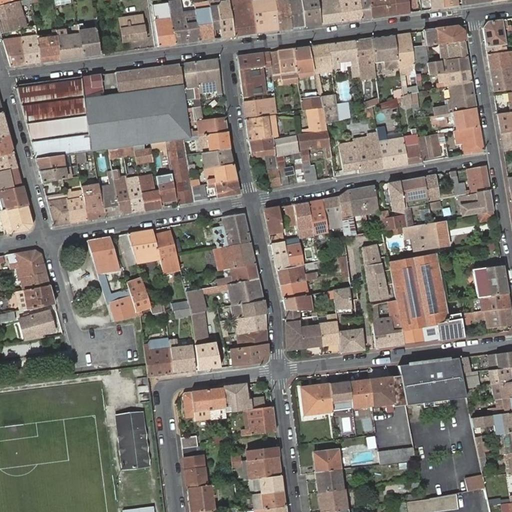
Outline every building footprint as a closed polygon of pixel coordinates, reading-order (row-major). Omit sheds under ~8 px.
[(0,21),(24,15),(21,5),(33,2),(32,0),(21,0),(0,5),(0,21)] [(200,40),(195,10),(182,12),(180,0),(169,1),(170,8),(175,44),(200,40)] [(220,28),(217,6),(220,2),(218,0),(208,0),(208,1),(212,29),(220,28)] [(221,38),(234,36),(229,0),(220,2),(217,6),(220,28),(221,38)] [(234,36),(257,33),(252,0),(228,0),(229,0),(234,36)] [(252,0),(257,33),(278,30),(274,0),(252,0)] [(291,28),(287,0),(274,0),(278,30),(291,28)] [(287,0),(291,28),(303,27),(301,6),(299,0),(287,0)] [(340,22),(337,0),(317,0),(321,24),(340,22)] [(337,0),(340,22),(371,17),(368,0),(337,0)] [(368,0),(371,17),(409,12),(407,0),(368,0)] [(443,8),(441,0),(429,0),(430,9),(443,8)] [(200,40),(214,39),(212,29),(208,1),(194,4),(195,10),(200,40)] [(303,27),(312,26),(308,5),(301,6),(303,27)] [(158,46),(175,44),(170,8),(164,9),(166,19),(155,21),(158,46)] [(141,14),(118,18),(122,41),(133,39),(133,34),(144,33),(141,14)] [(0,32),(0,33),(27,27),(24,15),(0,21),(0,32)] [(482,28),(486,53),(505,51),(501,29),(506,28),(505,19),(487,22),(482,28)] [(59,59),(82,56),(78,31),(78,24),(74,24),(75,34),(67,36),(66,29),(56,29),(56,37),(59,59)] [(427,45),(464,40),(462,25),(422,30),(424,45),(427,45)] [(82,56),(99,54),(95,28),(78,31),(82,56)] [(39,62),(59,59),(56,37),(56,29),(52,30),(54,37),(44,39),(43,34),(36,35),(39,62)] [(395,34),(371,37),(373,61),(384,60),(385,68),(398,67),(395,40),(395,34)] [(25,64),(39,62),(36,35),(21,37),(25,64)] [(10,66),(25,64),(21,37),(2,40),(10,66)] [(371,37),(355,39),(360,75),(360,79),(375,78),(373,61),(371,37)] [(395,40),(398,67),(401,87),(408,85),(407,78),(415,77),(415,75),(413,64),(412,46),(411,37),(395,40)] [(355,39),(328,43),(330,62),(336,62),(337,67),(340,67),(340,62),(352,60),(353,65),(351,65),(352,76),(360,75),(355,39)] [(442,60),(467,57),(464,40),(427,45),(428,49),(440,47),(442,60)] [(308,46),(314,75),(316,74),(316,70),(331,68),(330,62),(328,43),(308,46)] [(413,64),(419,63),(423,63),(430,62),(428,49),(427,45),(424,45),(419,45),(412,46),(413,64)] [(297,77),(314,75),(308,46),(293,48),(297,77)] [(298,84),(297,77),(293,48),(269,51),(269,53),(270,53),(272,66),(275,81),(281,80),(282,86),(298,84)] [(489,69),(511,65),(511,50),(505,51),(486,53),(489,69)] [(260,68),(271,66),(269,53),(269,51),(236,55),(243,97),(264,94),(260,68)] [(444,72),(469,70),(467,57),(442,60),(430,62),(423,63),(424,69),(436,68),(436,70),(439,70),(440,73),(444,72)] [(195,62),(199,94),(217,91),(218,95),(222,95),(218,58),(195,62)] [(195,62),(184,63),(186,81),(182,82),(184,95),(196,93),(196,105),(200,104),(199,94),(195,62)] [(193,202),(191,187),(188,172),(185,157),(183,141),(183,139),(190,138),(190,137),(190,133),(184,95),(182,82),(180,64),(116,72),(115,72),(119,92),(103,94),(99,74),(15,85),(35,158),(62,155),(109,148),(123,146),(134,145),(150,143),(165,141),(166,146),(171,173),(175,200),(176,205),(193,202)] [(511,65),(489,69),(493,91),(511,88),(511,65)] [(438,87),(452,85),(471,81),(469,70),(444,72),(445,80),(440,81),(437,81),(438,87)] [(342,101),(351,100),(348,81),(339,82),(342,101)] [(450,98),(474,94),(471,81),(452,85),(453,87),(448,88),(450,98)] [(401,87),(401,95),(409,92),(418,91),(416,84),(408,85),(401,87)] [(418,91),(409,92),(411,102),(411,105),(419,103),(418,91)] [(401,95),(399,95),(400,104),(411,102),(409,92),(401,95)] [(302,111),(306,110),(321,108),(319,97),(318,93),(300,96),(302,111)] [(450,98),(446,99),(447,104),(433,107),(434,114),(476,107),(474,94),(450,98)] [(323,108),(326,124),(338,120),(336,103),(335,95),(319,97),(321,108),(323,108)] [(363,101),(363,108),(366,107),(371,105),(378,102),(377,95),(363,101)] [(246,117),(277,114),(275,99),(244,102),(246,117)] [(397,107),(395,99),(380,104),(381,112),(397,107)] [(348,101),(336,103),(338,120),(350,116),(348,101)] [(190,133),(190,137),(195,136),(227,132),(225,118),(212,120),(202,121),(201,107),(191,109),(193,122),(197,121),(198,132),(190,133)] [(454,125),(478,120),(476,107),(434,114),(429,114),(431,123),(436,123),(436,125),(454,122),(454,125)] [(306,110),(310,133),(327,131),(326,124),(323,108),(321,108),(306,110)] [(212,120),(225,118),(224,109),(210,111),(212,120)] [(0,137),(8,135),(2,112),(0,112),(0,137)] [(511,112),(510,112),(497,114),(500,132),(511,131),(511,112)] [(248,141),(272,138),(278,137),(275,116),(244,119),(248,141)] [(384,168),(407,164),(402,135),(401,132),(386,134),(385,126),(376,128),(377,135),(384,168)] [(479,126),(454,130),(456,144),(464,142),(467,154),(483,151),(479,126)] [(310,133),(298,135),(300,151),(305,182),(317,180),(314,165),(310,166),(308,149),(325,146),(327,158),(332,157),(327,131),(310,133)] [(511,131),(500,132),(503,151),(511,149),(511,131)] [(227,132),(195,136),(195,140),(197,152),(201,151),(229,148),(227,132)] [(438,137),(437,132),(426,134),(417,136),(420,154),(428,153),(429,157),(441,155),(440,150),(437,151),(434,137),(438,137)] [(356,136),(357,139),(358,142),(364,141),(366,149),(370,148),(369,140),(374,139),(373,136),(372,133),(356,136)] [(407,164),(421,162),(421,158),(420,154),(417,136),(416,133),(402,135),(407,164)] [(0,155),(13,153),(8,135),(0,137),(0,155)] [(358,168),(358,173),(384,168),(377,135),(373,136),(374,139),(369,140),(370,148),(366,149),(364,141),(358,142),(357,139),(353,140),(353,143),(358,168)] [(298,152),(295,137),(275,140),(278,155),(283,154),(294,152),(298,152)] [(278,168),(276,156),(272,138),(248,141),(252,158),(262,156),(264,169),(269,169),(278,168)] [(151,149),(166,146),(165,141),(150,143),(151,149)] [(153,160),(151,149),(150,143),(134,145),(135,154),(137,163),(153,160)] [(343,171),(358,168),(353,143),(339,145),(343,171)] [(134,145),(123,146),(125,155),(135,154),(134,145)] [(453,145),(445,146),(448,157),(455,156),(453,145)] [(123,146),(109,148),(111,157),(125,155),(123,146)] [(305,182),(300,151),(298,152),(294,152),(298,183),(305,182)] [(0,171),(17,168),(13,153),(0,155),(0,171)] [(289,185),(286,168),(283,154),(278,155),(276,156),(278,168),(282,186),(289,185)] [(64,167),(62,155),(35,158),(39,171),(64,167)] [(185,157),(188,172),(194,171),(191,156),(185,157)] [(218,166),(232,164),(231,156),(216,159),(218,166)] [(132,213),(126,179),(125,179),(124,177),(120,178),(116,159),(111,160),(116,190),(121,215),(132,213)] [(205,169),(207,184),(236,178),(232,164),(218,166),(205,169)] [(485,165),(466,169),(470,190),(471,192),(489,189),(485,165)] [(68,167),(64,167),(39,171),(42,183),(70,178),(68,167)] [(4,190),(22,186),(17,168),(0,171),(0,182),(1,183),(4,190)] [(282,186),(278,168),(269,169),(272,188),(282,186)] [(191,187),(199,186),(196,170),(194,171),(188,172),(191,187)] [(144,211),(161,208),(160,203),(158,191),(154,192),(151,172),(145,173),(146,176),(139,177),(144,211)] [(160,203),(175,200),(171,173),(161,174),(160,175),(162,183),(159,184),(159,180),(156,180),(158,191),(160,203)] [(427,201),(454,196),(452,187),(436,190),(434,175),(424,177),(427,201)] [(144,211),(139,177),(126,179),(132,213),(144,211)] [(428,203),(427,201),(424,177),(399,181),(404,208),(409,208),(408,204),(424,202),(424,204),(428,203)] [(236,178),(207,184),(207,188),(216,186),(218,197),(239,194),(236,178)] [(404,208),(399,181),(388,183),(393,210),(404,208)] [(471,192),(470,190),(465,191),(464,184),(452,186),(452,187),(454,196),(458,195),(471,193),(471,192)] [(206,200),(203,185),(199,186),(191,187),(193,202),(206,200)] [(0,211),(28,206),(22,186),(4,190),(0,190),(0,211)] [(368,208),(378,206),(373,186),(360,188),(365,214),(369,213),(368,208)] [(100,192),(99,187),(96,187),(81,189),(81,191),(86,221),(103,218),(100,192)] [(365,214),(360,188),(346,191),(351,216),(354,216),(365,214)] [(71,224),(86,221),(81,191),(70,193),(70,190),(64,191),(64,192),(71,224)] [(103,218),(121,215),(116,190),(100,192),(103,218)] [(489,190),(471,193),(458,195),(461,216),(478,213),(493,210),(489,190)] [(346,191),(338,197),(341,218),(351,216),(346,191)] [(54,227),(71,224),(64,192),(45,195),(54,227)] [(338,197),(322,200),(326,222),(341,220),(341,218),(338,197)] [(308,202),(312,227),(314,235),(327,232),(327,228),(326,222),(322,200),(308,202)] [(309,227),(312,227),(308,202),(294,205),(297,226),(298,229),(301,229),(299,224),(308,222),(309,227)] [(297,226),(294,205),(284,207),(288,228),(297,226)] [(28,206),(0,211),(0,216),(2,229),(6,228),(8,235),(28,232),(33,224),(28,206)] [(279,228),(282,227),(278,208),(263,210),(269,234),(272,233),(271,229),(279,228)] [(409,208),(404,208),(405,216),(406,226),(412,225),(411,220),(409,208)] [(402,227),(406,226),(405,216),(388,219),(386,210),(378,212),(382,230),(392,228),(402,227)] [(494,219),(493,210),(478,213),(480,221),(494,219)] [(244,213),(223,217),(224,221),(220,221),(221,226),(225,226),(229,246),(250,242),(244,213)] [(351,216),(341,218),(341,220),(342,226),(344,237),(357,235),(354,216),(351,216)] [(414,249),(448,244),(444,222),(405,229),(406,237),(412,237),(414,249)] [(152,230),(127,234),(133,254),(136,263),(160,258),(154,236),(153,230),(152,230)] [(154,236),(160,258),(163,273),(180,268),(177,255),(172,233),(154,236)] [(127,234),(120,235),(126,256),(133,254),(127,234)] [(271,244),(285,241),(284,235),(269,237),(271,244)] [(109,237),(88,241),(101,287),(105,286),(101,273),(103,272),(102,269),(118,266),(109,237)] [(287,249),(286,247),(285,241),(271,244),(272,251),(287,249)] [(250,242),(229,246),(221,247),(226,270),(231,269),(256,265),(250,242)] [(290,268),(302,266),(304,265),(301,244),(286,247),(287,249),(287,253),(290,268)] [(388,299),(377,245),(362,248),(368,273),(373,302),(388,299)] [(221,247),(214,249),(219,271),(226,270),(221,247)] [(34,250),(8,255),(11,270),(17,269),(44,264),(41,254),(34,250)] [(396,301),(404,345),(405,345),(438,341),(436,324),(448,322),(448,315),(435,252),(388,261),(396,301)] [(273,256),(277,271),(290,268),(287,253),(273,256)] [(182,254),(177,255),(180,268),(183,277),(193,276),(191,265),(185,266),(182,254)] [(50,285),(44,264),(17,269),(20,281),(23,281),(24,290),(50,285)] [(216,280),(217,286),(259,279),(256,265),(231,269),(232,277),(216,280)] [(507,293),(502,265),(474,269),(479,296),(507,293)] [(277,271),(280,286),(306,282),(318,280),(316,273),(305,275),(302,266),(290,268),(277,271)] [(109,303),(115,322),(137,317),(128,289),(110,294),(103,272),(101,273),(105,286),(101,287),(106,304),(109,303)] [(140,316),(152,315),(150,307),(140,276),(126,281),(128,289),(137,317),(140,316)] [(186,292),(188,301),(190,308),(191,314),(203,311),(204,311),(202,294),(230,289),(231,299),(227,300),(228,307),(233,306),(263,300),(259,279),(217,286),(186,292)] [(350,289),(349,280),(340,281),(341,290),(348,289),(350,289)] [(283,300),(309,296),(306,282),(280,286),(283,300)] [(19,310),(55,303),(50,285),(24,290),(17,292),(19,310)] [(351,314),(348,289),(341,290),(332,292),(333,298),(335,315),(335,316),(351,314)] [(319,294),(320,300),(333,298),(332,292),(319,294)] [(507,293),(479,296),(481,310),(509,307),(507,293)] [(285,308),(285,309),(299,309),(312,310),(312,295),(309,296),(283,300),(285,308)] [(266,313),(263,300),(233,306),(235,319),(266,313)] [(188,301),(170,303),(172,311),(175,311),(190,308),(188,301)] [(369,306),(376,349),(404,345),(396,301),(389,302),(391,318),(379,321),(376,305),(369,306)] [(159,305),(150,307),(152,315),(162,313),(159,305)] [(487,328),(511,324),(509,307),(481,310),(460,313),(461,321),(469,320),(469,318),(486,316),(487,328)] [(190,308),(175,311),(176,319),(191,316),(191,314),(190,308)] [(14,311),(0,313),(0,330),(4,330),(2,322),(15,320),(14,311)] [(31,340),(44,337),(43,333),(55,330),(50,311),(19,319),(25,341),(31,340)] [(191,316),(195,345),(207,343),(203,311),(191,314),(191,316)] [(285,313),(285,322),(300,320),(299,312),(285,313)] [(235,319),(237,334),(266,329),(266,313),(235,319)] [(438,341),(463,337),(461,321),(460,313),(448,315),(448,322),(436,324),(438,341)] [(335,315),(326,316),(327,323),(317,324),(318,326),(321,347),(338,345),(337,333),(335,315)] [(316,317),(317,324),(327,323),(326,316),(316,317)] [(300,320),(285,322),(287,350),(303,348),(300,329),(300,320)] [(318,326),(300,329),(303,348),(321,347),(318,326)] [(239,348),(267,344),(266,329),(237,334),(239,348)] [(364,350),(361,330),(337,333),(338,345),(339,354),(364,350)] [(33,353),(31,340),(1,345),(3,357),(33,353)] [(195,345),(198,371),(220,369),(215,342),(207,343),(195,345)] [(229,349),(233,367),(261,364),(268,355),(267,344),(239,348),(229,349)] [(147,365),(148,377),(173,374),(170,348),(149,351),(149,345),(144,346),(147,365)] [(170,347),(170,348),(173,374),(195,372),(192,350),(175,351),(175,347),(170,347)] [(511,350),(489,354),(491,370),(511,366),(511,350)] [(408,363),(398,365),(405,406),(423,404),(448,401),(460,399),(466,399),(457,357),(453,358),(452,358),(452,359),(408,365),(408,363)] [(511,366),(491,370),(489,370),(491,385),(511,381),(511,366)] [(376,378),(369,379),(372,404),(393,401),(390,377),(386,377),(387,379),(377,381),(376,378)] [(369,379),(349,381),(353,406),(372,404),(369,379)] [(353,406),(349,381),(349,380),(330,383),(333,409),(353,406)] [(511,397),(511,381),(491,385),(494,401),(496,400),(511,397)] [(333,409),(330,383),(314,385),(314,388),(310,389),(310,385),(301,387),(304,413),(333,410),(333,409)] [(244,393),(243,385),(222,387),(225,407),(230,406),(231,411),(244,409),(247,409),(250,409),(249,398),(245,399),(244,393)] [(225,407),(222,387),(206,389),(209,414),(214,413),(213,409),(221,408),(221,413),(222,416),(226,416),(225,412),(225,407)] [(209,414),(206,389),(184,392),(182,393),(185,416),(198,415),(197,411),(205,410),(205,414),(209,414)] [(480,403),(478,390),(467,392),(470,405),(480,403)] [(511,397),(496,400),(497,405),(489,407),(491,416),(511,412),(511,397)] [(275,431),(272,406),(250,409),(247,409),(250,429),(246,429),(246,434),(275,431)] [(476,407),(468,409),(469,414),(470,419),(478,418),(476,407)] [(343,408),(344,431),(352,431),(351,408),(343,408)] [(143,410),(114,414),(120,469),(149,465),(143,410)] [(492,425),(494,436),(499,436),(503,435),(511,433),(511,412),(491,416),(478,418),(481,427),(492,425)] [(361,416),(364,433),(373,431),(370,414),(361,416)] [(478,418),(470,419),(472,429),(481,427),(478,418)] [(511,433),(503,435),(507,455),(511,453),(511,433)] [(180,437),(181,447),(197,445),(195,435),(180,437)] [(376,435),(368,436),(369,446),(377,445),(376,435)] [(507,455),(503,435),(499,436),(502,456),(507,455)] [(486,439),(475,441),(477,452),(489,449),(486,439)] [(181,447),(186,486),(204,484),(201,453),(198,453),(197,445),(181,447)] [(415,459),(413,446),(378,450),(380,464),(415,459)] [(247,459),(249,479),(280,475),(277,448),(246,451),(247,459)] [(313,451),(315,472),(340,469),(338,449),(313,451)] [(231,455),(232,466),(242,465),(241,460),(240,455),(231,455)] [(478,459),(481,471),(487,470),(485,458),(478,459)] [(242,465),(244,479),(249,479),(247,459),(241,460),(242,465)] [(340,469),(315,472),(318,491),(342,488),(340,469)] [(261,489),(262,492),(282,490),(280,475),(249,479),(251,488),(255,489),(261,489)] [(464,478),(467,492),(485,488),(482,475),(464,478)] [(186,486),(189,510),(210,508),(213,508),(212,496),(215,495),(213,483),(204,484),(186,486)] [(344,488),(342,488),(318,491),(320,511),(346,508),(344,488)] [(262,492),(252,494),(254,508),(284,505),(282,490),(262,492)] [(423,500),(422,493),(407,495),(408,502),(423,500)] [(408,502),(406,503),(406,511),(424,511),(458,508),(457,494),(429,500),(423,500),(408,502)]
